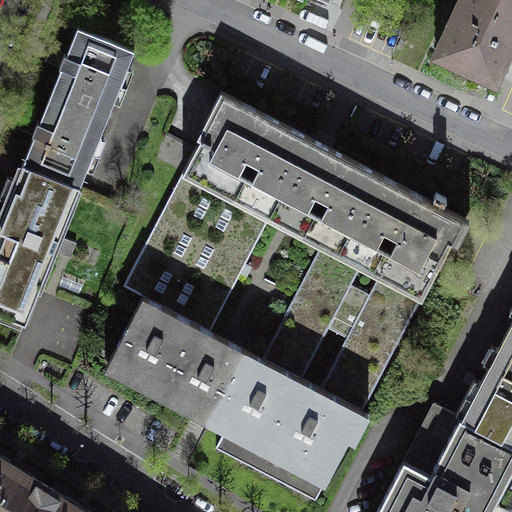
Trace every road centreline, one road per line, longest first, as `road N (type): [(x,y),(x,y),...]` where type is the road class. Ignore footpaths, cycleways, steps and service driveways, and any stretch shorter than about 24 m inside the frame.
road 1 (residential): [(199,0),(511,144)]
road 2 (residential): [(0,391),(198,511)]
